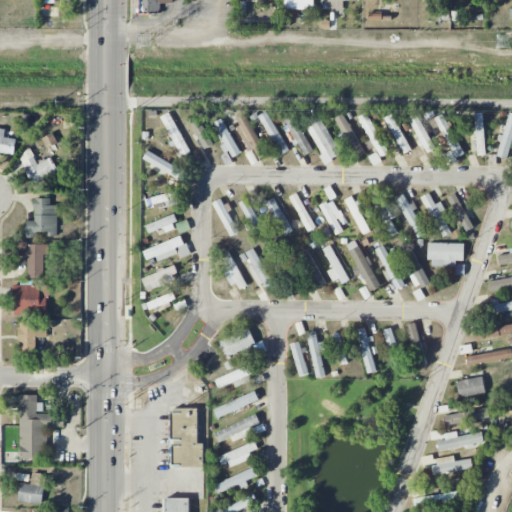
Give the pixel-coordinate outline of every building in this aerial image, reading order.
[(139,0),(140,14),(160,13),(159,4),(173,3),(172,0),(139,0)] [(359,1),(358,0),(322,0),(322,9),(343,9),(343,1),(359,1)] [(260,115),(278,156),(287,152),(269,111),(260,115)] [(163,116),(179,158),(189,154),(172,112),(163,116)] [(497,156),(508,159),(511,142),(511,113),(508,112),(500,141),(501,142),(497,156)] [(354,160),(365,154),(343,113),(334,118),(343,133),(340,135),(354,160)] [(358,117),(381,157),(389,153),(366,113),(358,117)] [(462,155),(445,113),(436,117),(453,159),(462,155)] [(485,155),(483,113),(475,113),(476,155),(485,155)] [(202,149),(211,146),(200,114),(190,117),(202,149)] [(266,156),(247,114),(234,120),(249,152),(254,149),(258,159),(266,156)] [(385,118),(404,154),(411,150),(392,114),(385,118)] [(427,153),(435,149),(417,114),(408,119),(427,153)] [(326,163),(341,155),(320,115),(305,122),(326,163)] [(226,153),(230,151),(233,157),(239,154),(223,119),(213,123),(226,153)] [(5,129),(0,128),(0,152),(14,154),(15,139),(4,138),(5,129)] [(48,149),(58,143),(52,133),(42,139),(48,149)] [(58,172),(47,150),(34,156),(30,148),(19,154),(33,183),(58,172)] [(245,154),(251,166),(258,162),(252,150),(245,154)] [(151,169),(164,175),(166,172),(183,181),(187,172),(146,152),(143,159),(154,164),(151,169)] [(232,163),(227,153),(221,155),(226,166),(232,163)] [(381,162),(377,153),(369,156),(373,166),(381,162)] [(141,201),(143,207),(175,199),(173,192),(141,201)] [(308,232),(315,228),(297,193),(290,197),(308,232)] [(371,230),(352,193),(343,198),(362,235),(371,230)] [(441,202),(435,205),(429,193),(421,197),(442,237),(451,233),(440,213),(445,210),(441,202)] [(466,232),(473,228),(455,193),(448,197),(466,232)] [(398,197),(415,239),(425,235),(412,203),(408,204),(404,194),(398,197)] [(359,206),(368,202),(365,195),(356,198),(359,206)] [(25,238),(37,238),(37,232),(47,232),(47,236),(55,236),(56,199),(34,198),(34,221),(26,221),(25,238)] [(212,203),(230,237),(240,232),(222,198),(212,203)] [(262,229),(249,198),(240,202),(252,233),(262,229)] [(283,236),(292,231),(274,198),(266,202),(283,236)] [(392,224),(390,220),(394,217),(385,198),(376,202),(387,227),(392,224)] [(346,223),(333,199),(320,206),(335,235),(343,231),(341,225),(346,223)] [(149,235),(176,226),(173,216),(145,224),(149,235)] [(177,222),(181,233),(190,229),(187,219),(177,222)] [(143,251),(146,260),(156,256),(158,261),(178,254),(180,258),(190,255),(182,235),(143,251)] [(44,255),(49,255),(48,244),(27,244),(27,241),(19,242),(20,255),(28,255),(28,279),(44,278),(44,255)] [(267,245),(280,277),(290,273),(277,241),(267,245)] [(464,275),(464,263),(463,263),(464,244),(429,242),(429,266),(451,267),(451,275),(464,275)] [(324,248),(331,269),(328,270),(333,284),(346,279),(333,245),(324,248)] [(369,293),(381,286),(359,245),(348,250),(357,267),(356,267),(369,293)] [(403,287),(386,245),(375,249),(388,279),(391,278),(396,290),(403,287)] [(257,285),(270,278),(253,248),(241,255),(257,285)] [(418,288),(429,283),(413,248),(402,254),(418,288)] [(245,287),(230,250),(221,254),(227,269),(226,269),(235,291),(245,287)] [(298,257),(314,289),(325,283),(309,252),(298,257)] [(511,262),(511,252),(498,253),(498,263),(511,262)] [(179,277),(174,265),(141,279),(146,291),(179,277)] [(267,290),(275,283),(270,276),(262,283),(267,290)] [(511,288),(511,277),(488,282),(490,293),(511,288)] [(13,285),(14,315),(49,314),(49,284),(13,285)] [(175,300),(173,293),(146,303),(149,310),(175,300)] [(511,310),(511,301),(498,304),(498,299),(491,300),(493,313),(511,310)] [(46,321),(19,322),(20,357),(36,357),(36,338),(47,337),(46,321)] [(384,330),(396,375),(427,366),(415,323),(404,326),(410,348),(398,351),(392,328),(384,330)] [(511,335),(511,325),(474,328),(475,338),(511,335)] [(377,371),(364,327),(355,330),(368,374),(377,371)] [(255,344),(249,329),(219,341),(226,358),(241,351),(244,357),(265,349),(262,341),(255,344)] [(327,376),(320,342),(318,343),(316,332),(306,334),(316,378),(327,376)] [(331,335),(340,365),(348,363),(339,333),(331,335)] [(299,377),(308,374),(302,352),(303,352),(299,341),(289,344),(299,377)] [(511,359),(511,350),(467,355),(467,364),(511,359)] [(253,380),(247,366),(215,380),(219,389),(233,383),(236,387),(253,380)] [(456,382),(459,398),(485,392),(482,376),(456,382)] [(213,409),(217,418),(259,400),(255,391),(213,409)] [(19,459),(47,459),(47,438),(54,438),(54,413),(43,413),(43,403),(37,403),(37,395),(20,395),(19,459)] [(204,443),(198,443),(198,409),(171,408),(170,466),(204,467),(204,443)] [(489,418),(488,409),(444,415),(445,425),(489,418)] [(218,443),(231,437),(233,442),(252,434),(250,428),(260,423),(256,414),(214,432),(218,443)] [(482,432),(457,437),(456,432),(443,434),(445,440),(437,441),(439,452),(484,443),(482,432)] [(249,452),(257,449),(255,443),(217,455),(220,466),(229,463),(230,466),(251,459),(249,452)] [(454,461),(454,457),(431,462),(433,476),(473,468),(471,458),(454,461)] [(246,483),(245,481),(257,476),(253,467),(214,485),(218,496),(246,483)] [(20,483),(18,502),(42,504),(44,474),(32,473),(31,484),(20,483)] [(425,495),(424,485),(413,487),(414,496),(425,495)] [(413,499),(415,508),(460,500),(458,491),(413,499)] [(213,511),(236,511),(257,502),(253,493),(213,511)] [(189,511),(190,499),(165,499),(165,511),(189,511)]
